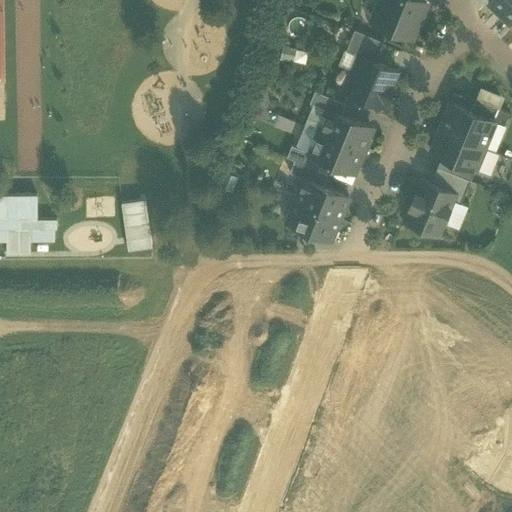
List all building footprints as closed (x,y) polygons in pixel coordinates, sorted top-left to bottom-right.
[(377,0),(369,19),(411,37),(425,2),(420,0),(377,0)] [(509,21),(511,18),(511,0),(488,0),(487,1),(509,21)] [(358,55),(376,60),(384,41),(354,29),(345,50),(358,55)] [(398,70),(376,60),(358,55),(344,90),(382,106),(386,99),(388,100),(393,88),(391,86),(398,70)] [(327,110),(341,114),(346,104),(314,91),(310,103),(327,110)] [(476,99),(471,111),(495,121),(504,125),(509,113),(476,99)] [(471,111),(450,103),(440,128),(484,146),(495,121),(471,111)] [(371,127),(341,114),(327,110),(318,132),(365,151),(370,140),(367,139),(371,127)] [(484,146),(440,128),(430,150),(442,155),(475,169),(484,146)] [(360,162),(365,151),(318,132),(310,153),(323,159),(353,172),(357,161),(360,162)] [(318,170),(323,159),(310,153),(292,145),(286,157),(294,160),(318,170)] [(475,169),(442,155),(437,166),(470,179),(475,169)] [(304,177),(323,185),(328,174),(318,170),(294,160),(289,172),(304,177)] [(470,179),(437,166),(430,183),(456,193),(453,200),(460,203),(470,179)] [(295,200),(339,218),(349,196),(323,185),(304,177),(295,200)] [(430,183),(421,179),(403,220),(438,235),(453,200),(456,193),(430,183)] [(331,240),(339,218),(295,200),(286,221),(301,229),(305,237),(315,234),(331,240)]
